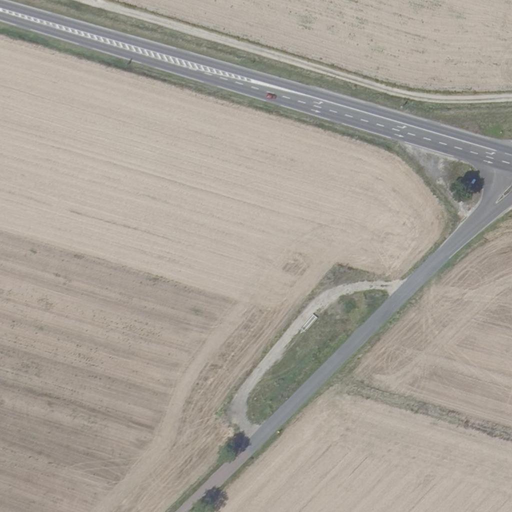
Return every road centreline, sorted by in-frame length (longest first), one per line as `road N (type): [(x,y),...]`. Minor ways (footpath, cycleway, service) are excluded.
road 1 (tertiary): [(183,511),(511,186)]
road 2 (track): [(511,96),(435,96),(99,0)]
road 3 (primary): [(306,100),(0,10)]
road 4 (primary): [(306,100),(511,161)]
